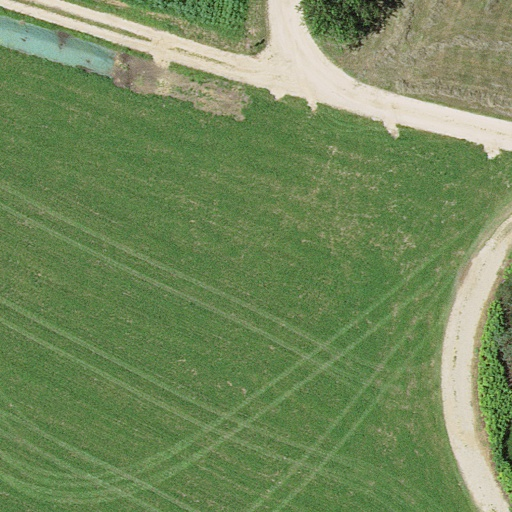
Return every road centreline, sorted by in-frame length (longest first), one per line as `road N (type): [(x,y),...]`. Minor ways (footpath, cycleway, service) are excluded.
road 1 (track): [(328,100),(25,0)]
road 2 (track): [(511,246),(475,296),(460,403),(504,511)]
road 3 (unclassified): [(511,142),(328,100)]
